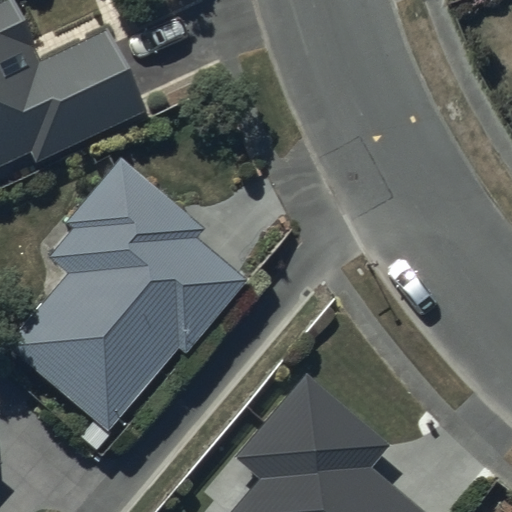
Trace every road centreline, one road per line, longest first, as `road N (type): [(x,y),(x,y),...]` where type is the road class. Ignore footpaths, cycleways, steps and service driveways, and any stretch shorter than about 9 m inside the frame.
road 1 (residential): [(99,511),(394,158)]
road 2 (residential): [(511,319),(465,267),(394,158)]
road 3 (residential): [(394,158),(328,0)]
